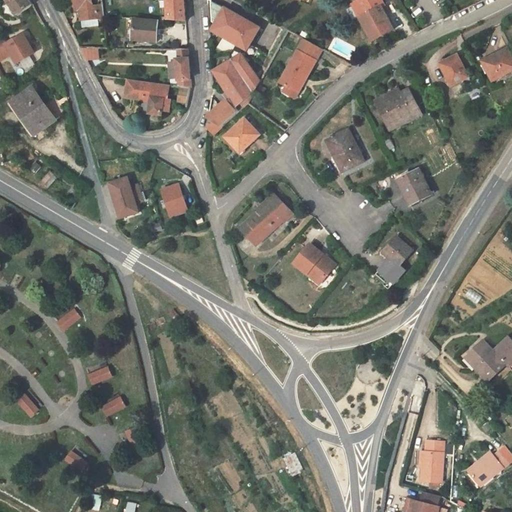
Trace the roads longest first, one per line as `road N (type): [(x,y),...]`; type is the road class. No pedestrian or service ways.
road 1 (residential): [(277,157),(358,73),(503,0)]
road 2 (residential): [(114,247),(172,487),(192,511)]
road 3 (residential): [(114,247),(60,27)]
road 4 (unclassified): [(180,133),(160,140),(119,133),(100,114),(60,27)]
road 5 (tertiary): [(418,313),(511,156)]
road 6 (primary): [(162,279),(286,405)]
road 7 (unclassified): [(194,0),(199,91),(180,133)]
road 8 (primary): [(0,178),(114,247)]
